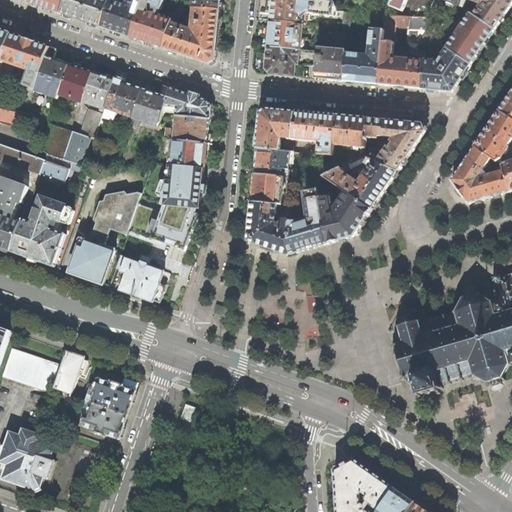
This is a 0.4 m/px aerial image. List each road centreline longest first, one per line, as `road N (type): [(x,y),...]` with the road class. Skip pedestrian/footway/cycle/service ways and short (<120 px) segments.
road 1 (residential): [(0,11),(237,89)]
road 2 (residential): [(237,89),(468,111)]
road 3 (residential): [(215,235),(292,262),(381,237),(411,215)]
road 4 (primary): [(319,399),(357,415),(486,504)]
road 5 (primary): [(0,286),(171,347)]
road 6 (residential): [(117,511),(171,347)]
road 7 (primary): [(171,347),(319,399)]
road 8 (residential): [(215,235),(237,89)]
road 9 (residential): [(171,347),(215,235)]
road 10 (residential): [(411,215),(415,192),(468,111)]
